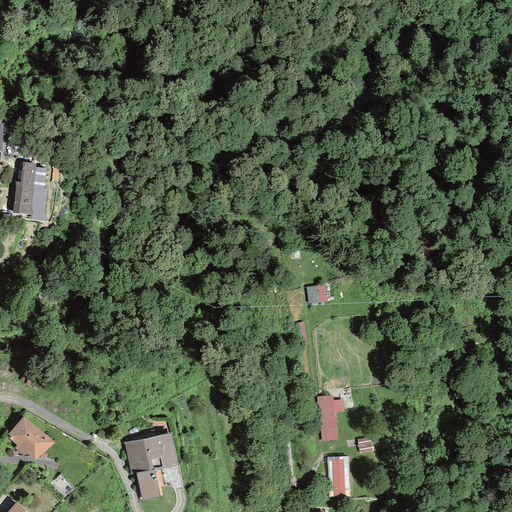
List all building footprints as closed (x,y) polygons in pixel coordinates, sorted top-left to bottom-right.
[(36,162),(24,161),(22,181),(16,180),(13,212),(30,214),(36,162)] [(328,302),(326,286),(309,288),(312,305),(328,302)] [(340,441),(335,397),(319,398),(324,443),(340,441)] [(6,435),(35,460),(52,440),(23,415),(6,435)] [(172,431),(125,441),(131,473),(137,472),(143,499),(160,495),(154,467),(178,462),(172,431)] [(375,448),(373,434),(358,437),(361,450),(375,448)] [(351,498),(350,458),(329,458),(331,498),(351,498)] [(30,511),(15,500),(5,511),(30,511)]
